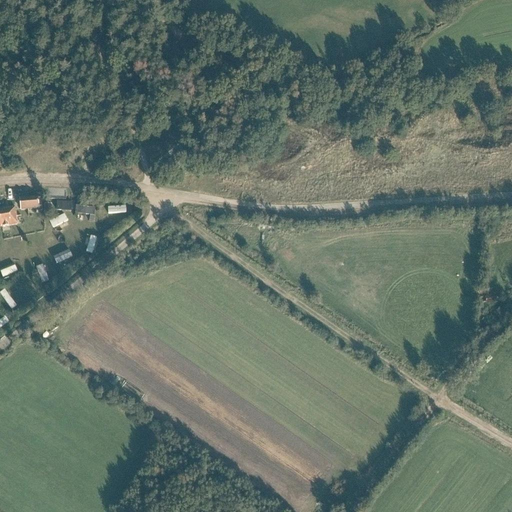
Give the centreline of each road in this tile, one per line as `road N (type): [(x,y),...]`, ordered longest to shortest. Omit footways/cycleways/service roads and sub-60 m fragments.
road 1 (track): [(511,202),(307,216),(144,193),(0,185)]
road 2 (track): [(437,400),(166,208)]
road 3 (unclassified): [(0,348),(183,194)]
road 4 (track): [(437,400),(348,511)]
